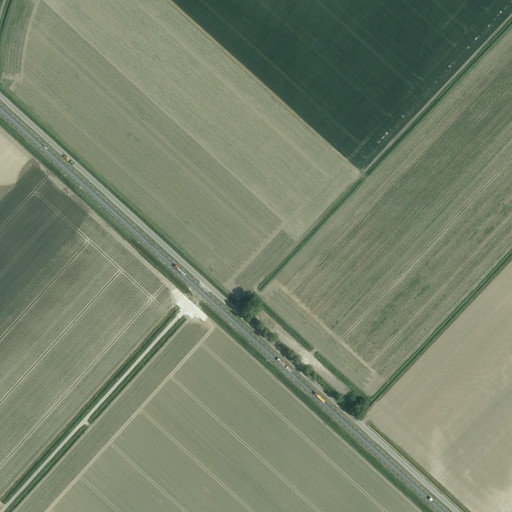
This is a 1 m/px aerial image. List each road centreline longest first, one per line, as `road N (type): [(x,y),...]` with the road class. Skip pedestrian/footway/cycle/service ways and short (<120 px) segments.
road 1 (unclassified): [(456,511),(0,96)]
road 2 (primary): [(443,511),(0,108)]
road 3 (track): [(234,309),(357,173),(167,0)]
road 4 (unclassified): [(0,511),(183,311)]
